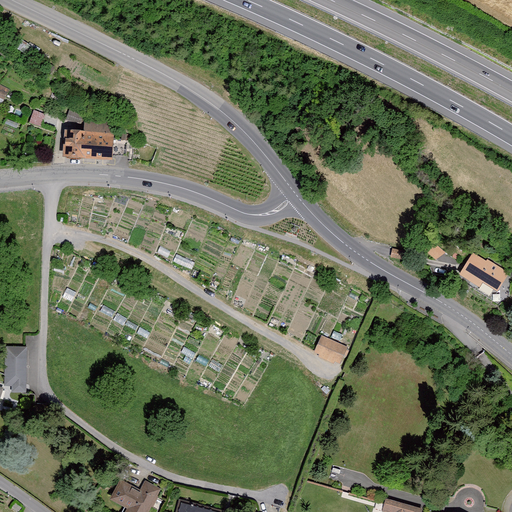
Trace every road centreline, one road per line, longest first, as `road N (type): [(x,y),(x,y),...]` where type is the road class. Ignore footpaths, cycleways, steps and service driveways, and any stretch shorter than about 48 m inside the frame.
road 1 (tertiary): [(17,0),(199,91),(297,195)]
road 2 (track): [(48,230),(98,237),(154,260),(329,371)]
road 3 (tertiary): [(297,195),(269,213),(248,214),(184,187),(91,173),(0,181)]
road 4 (motorway): [(244,0),(511,136)]
road 5 (tertiary): [(511,355),(449,306),(340,241),(297,195)]
road 6 (motorway): [(511,90),(333,0)]
